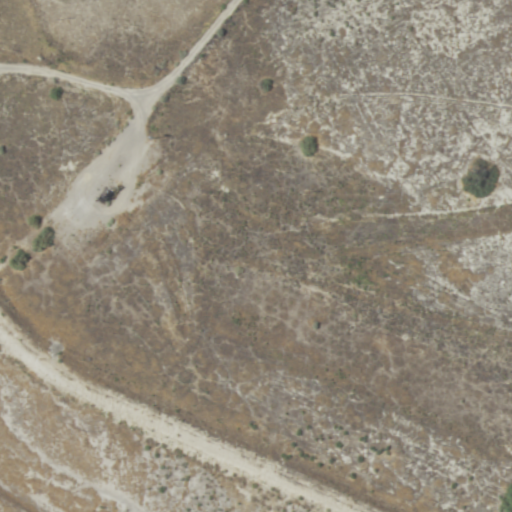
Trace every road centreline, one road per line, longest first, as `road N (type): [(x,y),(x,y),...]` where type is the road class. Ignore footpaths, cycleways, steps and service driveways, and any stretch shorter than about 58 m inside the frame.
road 1 (track): [(350,511),(81,378),(54,342),(142,100)]
road 2 (track): [(236,0),(170,79),(142,100),(42,59),(0,55)]
